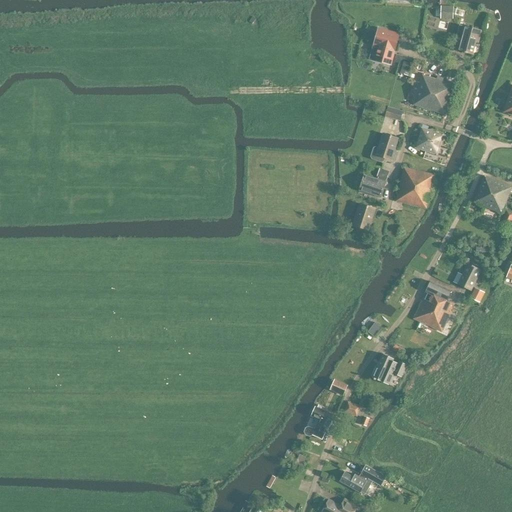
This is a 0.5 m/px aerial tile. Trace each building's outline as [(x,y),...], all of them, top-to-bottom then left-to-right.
[(441,5),(441,18),(453,18),(454,6),(441,5)] [(453,49),(459,51),(472,54),(475,42),(477,43),(481,30),(466,26),(459,25),(453,49)] [(371,58),(390,64),(398,35),(379,30),(371,58)] [(408,76),(412,64),(404,62),(401,74),(408,76)] [(442,81),(422,75),(413,105),(445,114),(454,85),(442,81)] [(511,115),(511,84),(503,112),(511,115)] [(385,116),(400,120),(402,112),(387,108),(385,116)] [(421,128),(415,148),(437,154),(442,135),(421,128)] [(373,148),(371,157),(372,159),(381,162),(384,161),(385,158),(391,160),(397,139),(383,134),(379,147),(376,146),(373,148)] [(396,201),(426,208),(434,175),(404,168),(396,201)] [(379,169),(377,176),(386,179),(389,172),(379,169)] [(364,175),(359,190),(381,197),(386,182),(364,175)] [(511,186),(485,176),(475,202),(501,213),(511,186)] [(352,225),(368,230),(375,209),(359,203),(352,225)] [(511,224),(511,220),(511,212),(506,211),(502,221),(511,224)] [(467,263),(457,284),(471,291),(482,271),(467,263)] [(414,319),(442,332),(454,305),(447,301),(451,291),(430,282),(426,292),(427,293),(425,299),(423,298),(414,319)] [(479,302),(484,292),(475,288),(470,298),(479,302)] [(382,328),(375,323),(367,332),(375,338),(382,328)] [(396,342),(392,350),(402,355),(406,348),(396,342)] [(398,363),(392,360),(393,358),(382,353),(372,377),(383,382),(384,379),(390,382),(393,374),(401,377),(407,364),(399,361),(398,363)] [(349,387),(334,380),(330,389),(345,396),(349,387)] [(366,408),(348,402),(344,412),(357,416),(358,415),(363,417),(366,408)] [(335,415),(314,407),(310,416),(319,419),(315,428),(312,428),(308,427),(306,428),(304,432),(305,434),(309,436),(312,435),(322,439),(325,432),(328,433),(335,415)] [(303,464),(308,455),(302,453),(298,462),(303,464)] [(386,477),(365,466),(359,476),(355,474),(353,477),(344,472),(339,481),(364,495),(372,481),(381,486),(386,477)] [(276,478),(272,476),(266,487),(269,489),(270,489),(270,488),(276,478)] [(322,511),(353,511),(357,507),(346,501),(342,508),(329,500),(322,511)]
